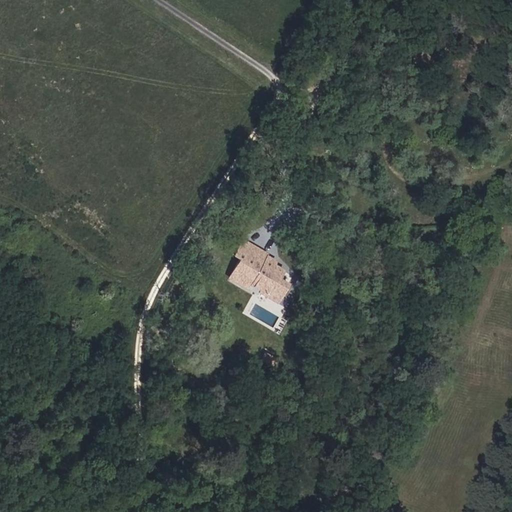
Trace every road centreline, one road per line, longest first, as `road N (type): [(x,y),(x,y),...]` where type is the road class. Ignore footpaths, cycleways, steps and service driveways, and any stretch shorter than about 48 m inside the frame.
road 1 (unclassified): [(139,511),(147,314),(275,94)]
road 2 (track): [(353,0),(335,79),(275,94)]
